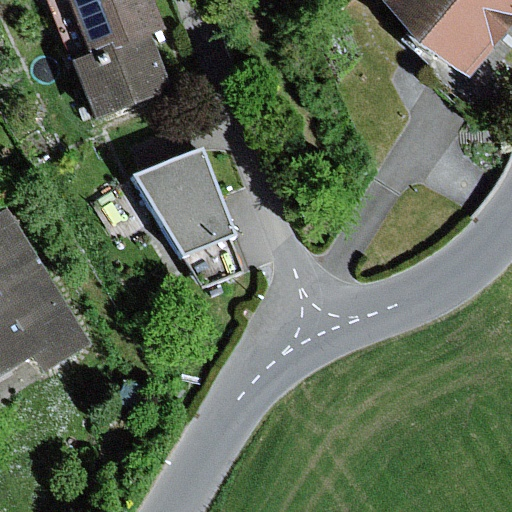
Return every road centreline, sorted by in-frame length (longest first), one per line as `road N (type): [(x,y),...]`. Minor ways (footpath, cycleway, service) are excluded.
road 1 (residential): [(174,0),(315,324)]
road 2 (unclassified): [(166,511),(260,373),(315,324)]
road 3 (unclassified): [(315,324),(415,300),(494,246),(511,221)]
